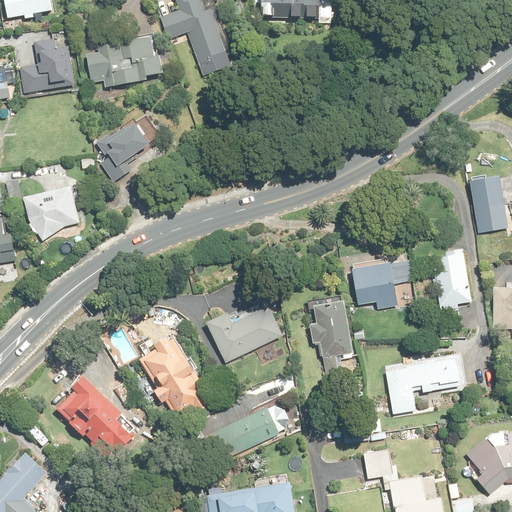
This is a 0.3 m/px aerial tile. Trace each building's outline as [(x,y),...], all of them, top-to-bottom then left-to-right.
[(34,15),(54,12),(52,0),(6,0),(9,18),(26,16),(27,20),(35,18),(34,15)] [(175,0),(180,11),(162,18),(170,40),(188,33),(204,76),(239,63),(214,0),(199,0),(193,3),(191,0),(175,0)] [(262,0),(262,10),(265,11),(265,16),(331,20),(332,0),(262,0)] [(115,82),(115,87),(148,82),(147,77),(164,74),(162,58),(153,59),(150,39),(109,46),(110,52),(88,55),(93,85),(115,82)] [(0,100),(11,99),(9,82),(0,83),(0,100)] [(12,108),(0,109),(0,120),(13,119),(12,108)] [(130,119),(97,145),(101,149),(106,156),(98,162),(106,173),(115,184),(126,176),(131,182),(161,159),(151,146),(130,119)] [(95,158),(82,160),(83,169),(96,168),(95,158)] [(472,181),(478,234),(488,233),(489,241),(501,240),(500,230),(507,230),(501,178),(472,181)] [(7,183),(11,202),(23,200),(19,180),(7,183)] [(81,224),(79,213),(72,186),(24,198),(31,225),(44,242),(66,228),(81,224)] [(0,266),(19,264),(16,246),(14,235),(5,236),(3,219),(0,219),(0,266)] [(358,305),(376,302),(378,310),(400,306),(398,298),(404,297),(397,262),(352,271),(358,305)] [(468,315),(456,262),(426,269),(442,335),(461,330),(458,317),(468,315)] [(511,281),(485,283),(488,346),(511,344),(511,281)] [(309,314),(320,371),(354,364),(343,307),(309,314)] [(224,324),(202,334),(221,375),(242,366),(280,349),(265,316),(228,333),(224,324)] [(199,414),(190,397),(196,394),(171,349),(159,355),(137,369),(154,398),(148,402),(157,415),(162,411),(173,429),(199,414)] [(403,378),(381,381),(386,426),(415,423),(413,405),(458,399),(454,371),(403,378)] [(126,382),(115,389),(127,407),(138,399),(126,382)] [(125,444),(112,430),(116,426),(77,386),(66,397),(69,399),(50,418),(99,469),(122,447),(125,444)] [(264,400),(196,437),(218,477),(286,441),(264,400)] [(502,459),(490,459),(482,449),(461,466),(476,484),(469,489),(483,507),(495,497),(498,495),(511,495),(511,473),(502,474),(502,459)] [(396,511),(443,511),(441,499),(427,501),(423,476),(399,480),(397,466),(394,467),(392,451),(364,455),(368,481),(382,479),(384,493),(391,492),(393,508),(396,507),(396,511)] [(0,485),(0,511),(22,511),(19,509),(41,486),(19,465),(0,485)] [(286,511),(283,492),(189,509),(189,511),(286,511)]
